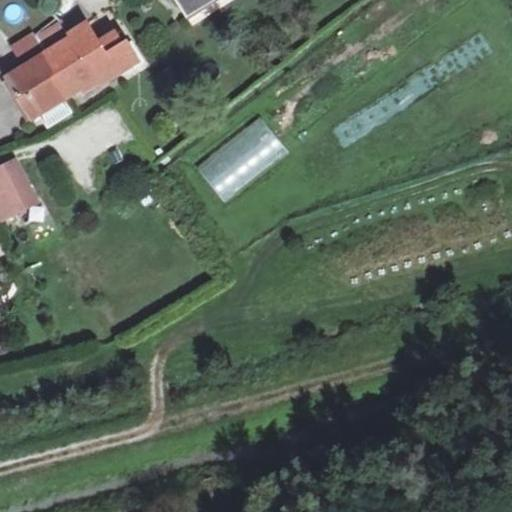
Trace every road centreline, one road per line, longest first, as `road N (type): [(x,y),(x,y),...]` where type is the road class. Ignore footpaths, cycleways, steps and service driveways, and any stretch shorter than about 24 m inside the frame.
road 1 (track): [(0,470),(327,390)]
road 2 (track): [(0,404),(142,368)]
road 3 (unknown): [(0,155),(119,112)]
